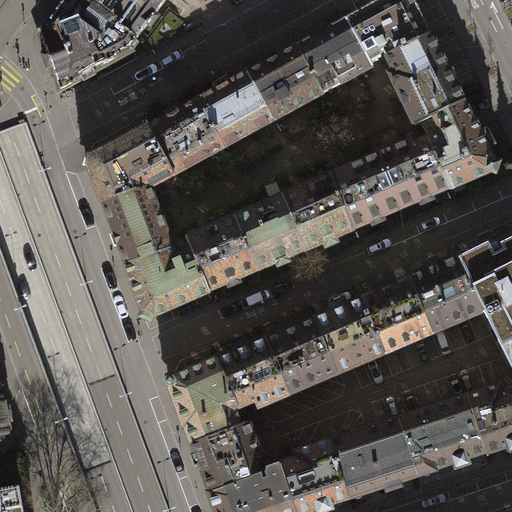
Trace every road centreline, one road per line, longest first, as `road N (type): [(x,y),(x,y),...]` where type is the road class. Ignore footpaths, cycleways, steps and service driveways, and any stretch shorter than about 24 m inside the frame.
road 1 (primary): [(151,511),(0,105)]
road 2 (residential): [(126,362),(511,198)]
road 3 (primary): [(0,206),(114,511)]
road 4 (residential): [(42,141),(298,0)]
road 5 (residential): [(126,362),(42,141)]
road 6 (residential): [(0,291),(79,511)]
road 7 (residential): [(182,511),(126,362)]
